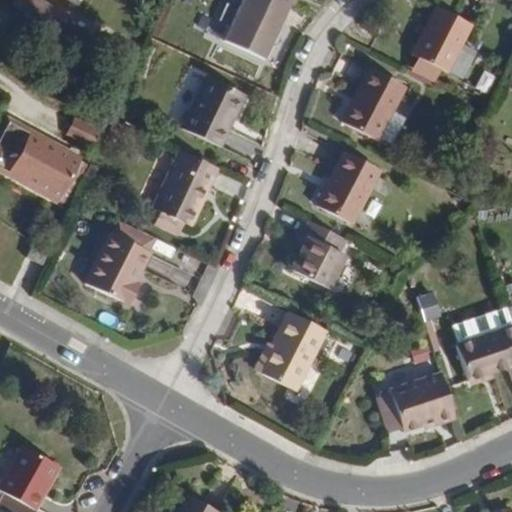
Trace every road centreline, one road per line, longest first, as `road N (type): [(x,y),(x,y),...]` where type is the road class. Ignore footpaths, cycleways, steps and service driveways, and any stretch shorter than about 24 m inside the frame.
road 1 (residential): [(364,0),(323,38),(299,86),(258,210),(166,401)]
road 2 (residential): [(166,401),(343,496),(391,496),(458,473),(511,442)]
road 3 (residential): [(0,315),(166,401)]
road 4 (residential): [(103,511),(166,401)]
